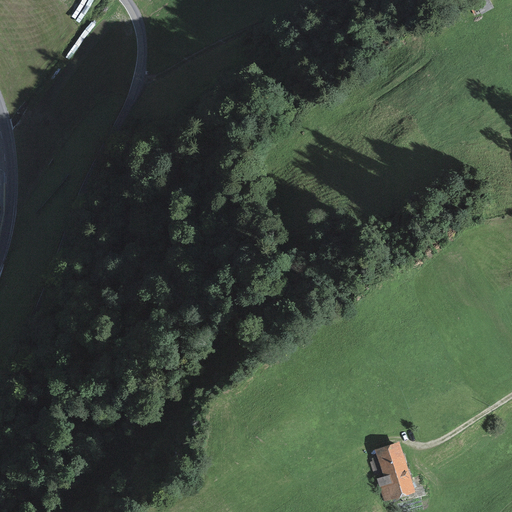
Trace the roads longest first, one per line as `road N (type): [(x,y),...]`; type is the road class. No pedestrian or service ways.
road 1 (unclassified): [(125,0),(141,47),(131,98),(29,344),(0,393)]
road 2 (track): [(511,396),(438,441),(387,440)]
